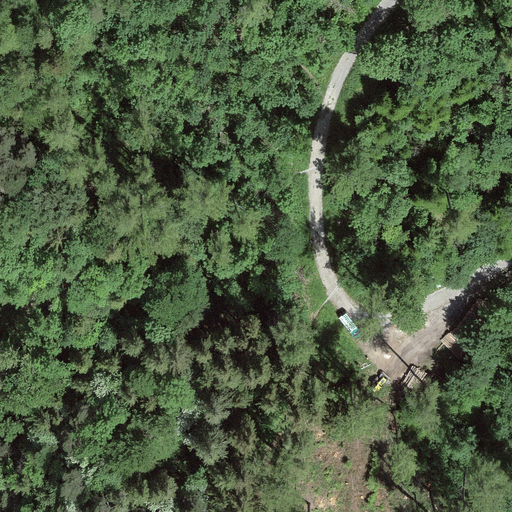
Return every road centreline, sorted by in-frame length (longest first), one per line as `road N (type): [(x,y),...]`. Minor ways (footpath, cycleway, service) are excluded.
road 1 (track): [(511,262),(409,314),(380,320),(338,300),(316,241),(324,117)]
road 2 (track): [(324,117),(394,0)]
